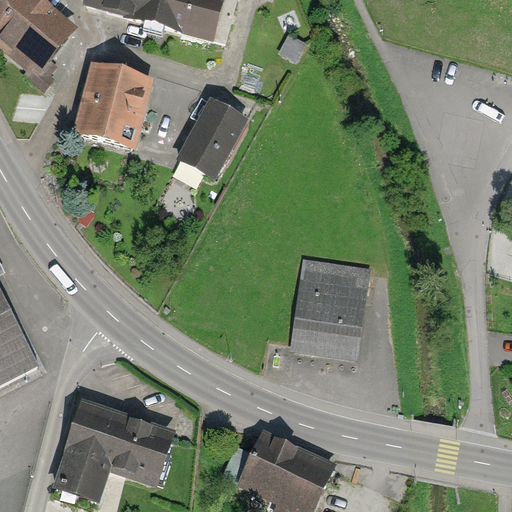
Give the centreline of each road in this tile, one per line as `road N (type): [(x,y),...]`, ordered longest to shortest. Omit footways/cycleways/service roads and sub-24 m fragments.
road 1 (secondary): [(112,316),(169,362),(239,400),(311,428),(476,462)]
road 2 (residential): [(472,253),(377,40)]
road 3 (residential): [(112,316),(68,382),(35,511)]
road 4 (residential): [(476,462),(482,432),(472,253)]
road 5 (residential): [(4,176),(34,156),(88,52),(74,0)]
road 6 (secondary): [(112,316),(52,251),(4,176)]
